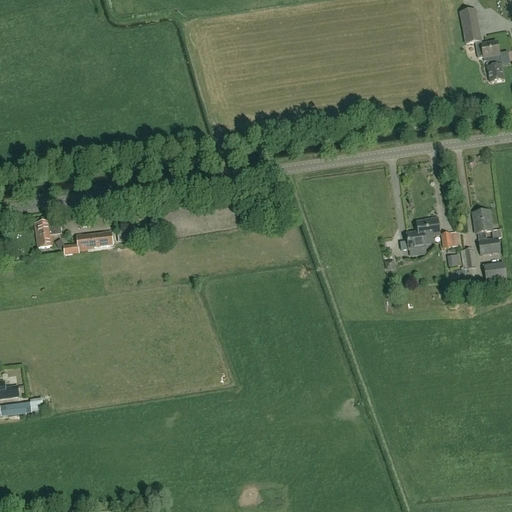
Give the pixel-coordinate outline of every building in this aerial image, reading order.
[(481,46),(481,43),(475,11),(460,14),(466,45),(475,44),(478,60),(483,59),(485,59),(486,65),(500,62),(499,56),(496,43),(481,46)] [(500,62),(486,65),(487,69),(490,84),(504,81),(501,66),(500,66),(500,62)] [(480,256),(500,253),(498,240),(502,239),(501,231),(492,232),(489,212),(472,214),(475,235),(477,235),(479,242),(478,243),(480,256)] [(424,239),(439,237),(437,220),(428,221),(428,222),(416,224),(417,234),(418,240),(424,239)] [(60,223),(50,224),(49,222),(34,224),(38,249),(53,248),(51,237),(61,236),(60,223)] [(126,232),(117,233),(118,244),(128,243),(126,232)] [(79,255),(78,251),(112,247),(111,233),(102,234),(102,235),(83,237),(83,236),(76,237),(77,246),(63,247),(64,257),(79,255)] [(418,240),(417,234),(406,235),(408,251),(425,249),(424,239),(418,240)] [(456,234),(450,235),(441,236),(443,250),(458,248),(456,234)] [(464,270),(475,269),(472,250),(461,252),(464,270)] [(395,262),(388,263),(389,271),(396,269),(395,262)] [(487,283),(506,282),(505,263),(486,264),(487,283)] [(485,292),(484,284),(483,281),(463,283),(465,297),(486,293),(485,292)] [(0,400),(14,399),(13,389),(13,388),(5,389),(4,383),(0,383),(0,400)] [(33,411),(45,410),(44,400),(32,401),(33,411)] [(19,417),(31,415),(30,404),(17,406),(18,407),(19,417)]
